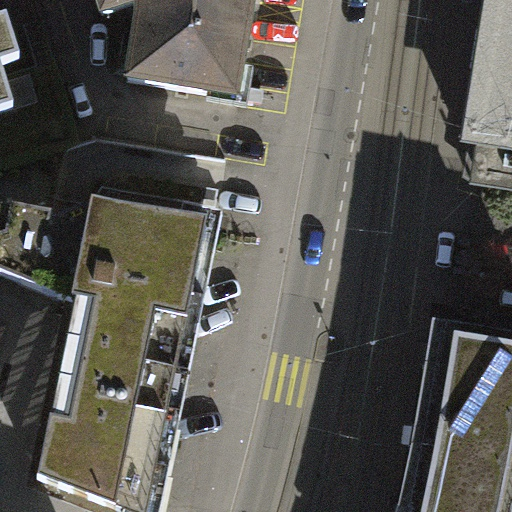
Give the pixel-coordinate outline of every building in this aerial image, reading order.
[(96,0),(101,16),(139,4),(127,82),(237,101),(252,0),(96,0)] [(511,0),(494,0),(473,137),(487,139),(480,184),(511,188),(511,0)] [(0,111),(11,108),(4,85),(0,71),(0,66),(18,61),(5,20),(0,21),(0,111)] [(4,85),(11,108),(34,101),(27,78),(4,85)] [(0,276),(75,307),(39,483),(115,511),(146,511),(205,226),(97,207),(53,218),(10,209),(7,233),(0,236),(0,276)] [(406,511),(510,511),(511,503),(511,336),(443,326),(418,470),(406,511)]
